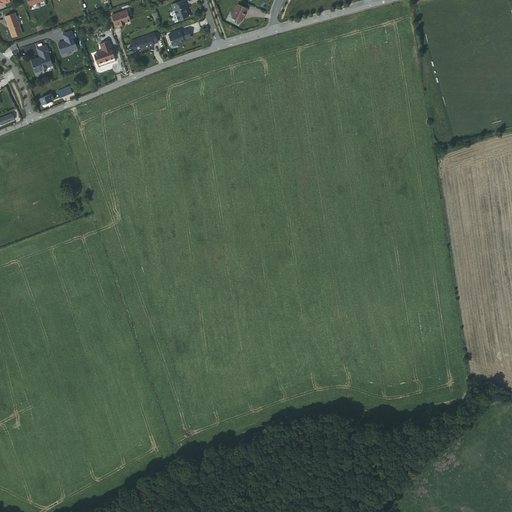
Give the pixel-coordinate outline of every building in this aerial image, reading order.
[(42,0),(26,0),(29,8),(43,3),(42,0)] [(180,18),(184,17),(181,6),(182,6),(181,0),(168,4),(169,10),(171,10),(174,21),(180,19),(180,18)] [(235,3),(228,17),(238,22),(240,21),(246,9),(235,3)] [(124,9),(109,14),(113,24),(117,23),(117,24),(122,22),(122,21),(128,19),(124,9)] [(12,11),(2,15),(10,36),(20,32),(12,11)] [(175,41),(181,39),(181,38),(188,35),(185,28),(178,30),(178,29),(166,33),(170,43),(172,44),(175,43),(175,41)] [(69,29),(60,32),(62,39),(63,41),(61,42),(59,41),(55,42),(59,52),(69,49),(69,48),(74,46),(73,42),(72,42),(70,37),(71,37),(69,29)] [(152,32),(129,40),(132,49),(134,50),(137,49),(138,49),(138,47),(142,46),(142,47),(151,44),(151,42),(155,41),(152,32)] [(106,39),(97,42),(100,50),(97,52),(98,55),(93,57),(96,65),(113,59),(106,39)] [(46,52),(47,52),(43,43),(34,47),(37,54),(38,54),(38,55),(37,57),(35,58),(34,57),(29,59),(33,71),(40,68),(40,66),(44,65),(48,64),(48,62),(49,61),(46,52)] [(68,94),(65,87),(56,91),(58,98),(68,94)] [(53,99),(51,94),(39,98),(41,104),(50,100),(53,99)]
